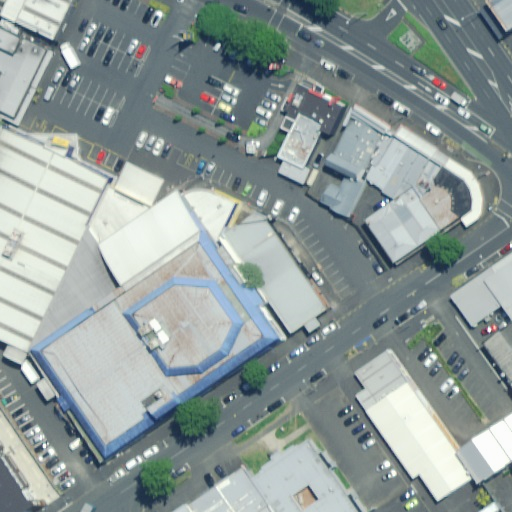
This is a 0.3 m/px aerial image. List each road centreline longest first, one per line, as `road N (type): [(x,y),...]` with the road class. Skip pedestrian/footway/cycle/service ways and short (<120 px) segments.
road 1 (residential): [(511,224),(108,500)]
road 2 (secondary): [(511,156),(350,49)]
road 3 (secondary): [(438,0),(511,107)]
